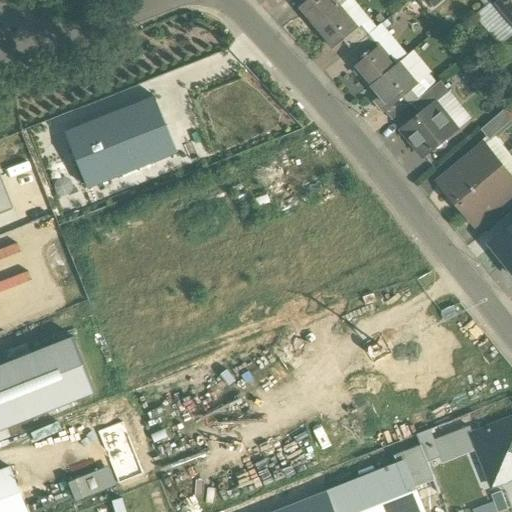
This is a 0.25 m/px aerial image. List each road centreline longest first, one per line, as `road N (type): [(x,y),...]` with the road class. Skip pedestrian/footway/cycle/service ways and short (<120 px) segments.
road 1 (residential): [(511,338),(324,106),(223,0)]
road 2 (residential): [(167,0),(0,65)]
